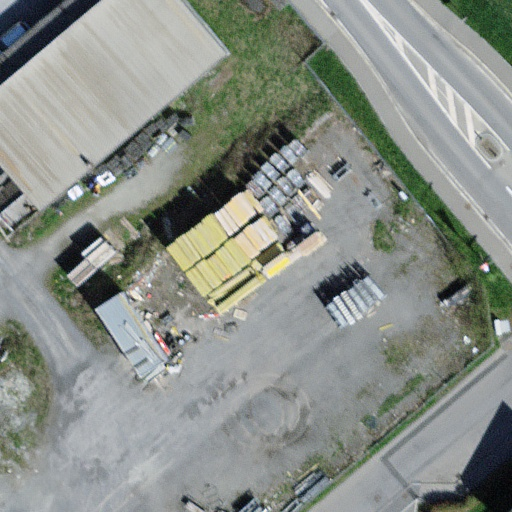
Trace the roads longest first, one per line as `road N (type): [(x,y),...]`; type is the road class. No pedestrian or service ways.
road 1 (secondary): [(357,0),(433,121),(511,218)]
road 2 (residential): [(350,511),(511,381)]
road 3 (secondary): [(511,124),(382,0)]
